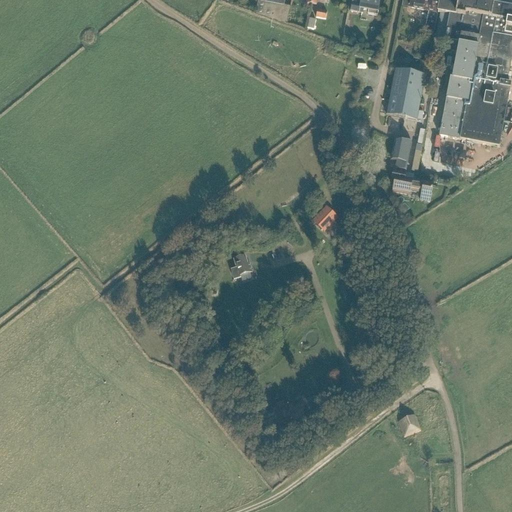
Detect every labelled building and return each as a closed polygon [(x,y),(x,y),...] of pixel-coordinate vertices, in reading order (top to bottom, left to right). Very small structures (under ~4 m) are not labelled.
[(259,0),(257,14),(272,19),(272,20),(286,25),(290,8),(284,6),(285,0),(259,0)] [(353,4),(352,12),(363,14),(363,10),(369,11),(368,15),(377,17),(380,0),(361,0),(361,6),(353,4)] [(411,0),(409,9),(428,13),(426,28),(429,28),(428,33),(434,35),(437,17),(436,14),(438,0),(411,0)] [(511,12),(492,8),(492,7),(457,1),(457,2),(445,0),(440,0),(438,14),(440,14),(436,39),(459,44),(452,80),(450,80),(438,138),(498,149),(510,88),(506,87),(511,61),(511,12)] [(317,11),(316,19),(326,21),(328,13),(317,11)] [(309,19),(307,29),(314,31),(316,21),(309,19)] [(425,77),(395,71),(387,117),(416,122),(425,77)] [(430,185),(404,180),(411,143),(410,147),(395,144),(391,161),(397,162),(396,170),(393,170),(391,183),(394,183),(392,193),(409,197),(410,192),(421,194),(420,202),(429,204),(432,188),(435,189),(435,188),(429,187),(430,185)] [(326,208),(312,222),(323,233),(337,218),(326,208)] [(241,279),(240,277),(252,273),(250,265),(248,265),(245,257),(234,261),(237,270),(231,272),(235,281),(241,279)] [(294,420),(288,405),(273,411),(279,425),(294,420)] [(414,417),(398,423),(404,439),(420,433),(414,417)]
